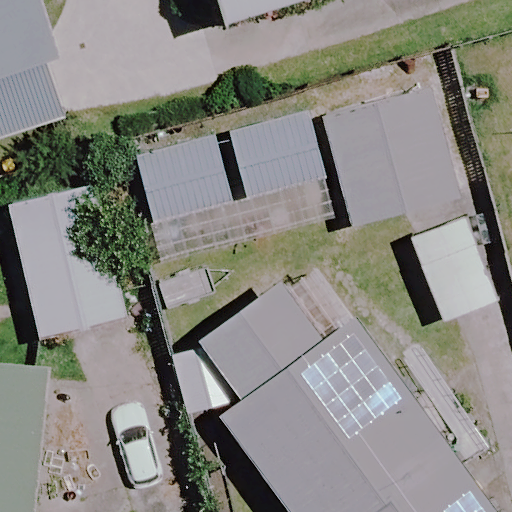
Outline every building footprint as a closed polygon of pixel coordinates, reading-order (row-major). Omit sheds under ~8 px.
[(23,0),(0,0),(0,142),(62,124),(23,0)] [(194,0),(200,17),(258,0),(194,0)] [(458,206),(436,61),(245,90),(258,170),(315,161),(325,227),(458,206)] [(116,324),(85,188),(0,207),(0,220),(28,344),(116,324)] [(230,403),(210,417),(277,511),(483,511),(345,318),(311,342),(270,284),(187,344),(230,403)] [(26,511),(36,367),(0,364),(0,511),(26,511)]
